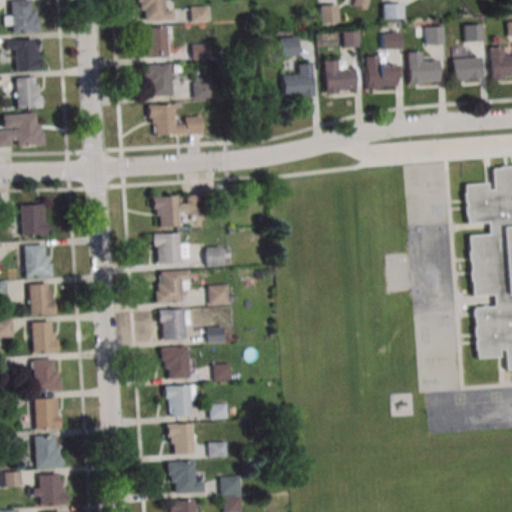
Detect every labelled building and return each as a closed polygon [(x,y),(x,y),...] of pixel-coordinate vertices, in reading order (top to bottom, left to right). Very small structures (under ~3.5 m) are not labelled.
[(34,0),(7,0),(7,13),(3,13),(3,31),(34,31),(34,0)] [(161,7),(161,0),(135,0),(135,1),(138,1),(138,10),(142,9),(142,19),(169,19),(169,7),(161,7)] [(350,0),(349,4),(363,8),(365,0),(350,0)] [(380,18),(400,18),(400,2),(380,2),(380,18)] [(317,4),(317,23),(335,23),(335,4),(317,4)] [(205,6),(187,6),(187,20),(205,20),(205,6)] [(479,24),(462,24),(462,40),(479,40),(479,24)] [(164,26),(141,26),(141,57),(164,57),(164,26)] [(440,26),(422,26),(422,44),(440,44),(440,26)] [(339,47),(357,47),(357,30),(339,30),(339,47)] [(379,48),(398,48),(398,32),(379,32),(379,48)] [(278,36),(278,56),(297,56),(297,36),(278,36)] [(13,69),(36,69),(36,39),(2,39),(2,49),(12,49),(13,69)] [(188,58),(206,58),(206,43),(188,43),(188,58)] [(489,79),(511,78),(511,54),(506,55),(506,46),(487,47),(489,79)] [(435,83),(435,60),(423,60),(423,51),(405,51),(405,83),(435,83)] [(383,56),(363,56),(363,87),(393,87),(393,64),(383,64),(383,56)] [(478,79),(478,57),(450,57),(450,79),(478,79)] [(322,59),(322,86),(352,86),(352,67),(343,67),(343,59),(322,59)] [(150,95),(168,95),(168,63),(143,63),(143,78),(146,78),(146,85),(150,85),(150,95)] [(294,75),(280,75),(280,96),(309,96),(309,64),(294,64),(294,75)] [(33,76),(12,76),(13,107),(40,107),(40,95),(37,95),(36,84),(33,84),(33,76)] [(209,98),(209,77),(190,77),(190,98),(209,98)] [(172,102),(146,103),(146,116),(150,116),(150,123),(153,123),(153,135),(202,134),(201,114),(181,114),(181,122),(173,123),(172,102)] [(0,114),(0,146),(39,144),(38,112),(0,114)] [(489,168),(497,167),(497,165),(511,164),(511,368),(504,369),(502,348),(496,348),(497,355),(474,357),(474,349),(472,349),(470,326),(472,326),(471,307),(491,305),(490,294),(470,296),(469,280),(467,280),(465,250),(466,250),(465,234),(486,232),(485,222),(464,224),(464,215),(462,215),(461,191),(462,191),(462,184),(485,182),(485,188),(491,188),(489,168)] [(176,225),(176,208),(178,208),(178,195),(150,195),(150,216),(155,216),(155,225),(176,225)] [(43,234),(43,204),(18,204),(18,234),(43,234)] [(0,223),(11,222),(10,205),(0,206),(0,223)] [(201,226),(200,213),(187,213),(188,227),(201,226)] [(184,242),(175,242),(175,232),(150,232),(150,246),(155,246),(155,262),(184,262),(184,242)] [(22,244),(22,276),(47,276),(47,244),(22,244)] [(229,265),(229,245),(201,245),(201,265),(229,265)] [(179,291),(186,291),(186,270),(157,271),(158,282),(154,282),(154,290),(152,290),(152,303),(179,302),(179,291)] [(26,313),(50,313),(50,283),(26,283),(26,313)] [(226,283),(206,283),(206,303),(226,303),(226,283)] [(157,309),(157,320),(160,320),(161,337),(182,337),(182,323),(186,323),(186,311),(183,311),(181,308),(157,309)] [(0,335),(9,335),(9,319),(0,319),(0,335)] [(53,351),(53,321),(29,321),(29,351),(53,351)] [(204,325),(204,341),(221,341),(221,325),(204,325)] [(157,344),(157,360),(162,361),(162,366),(166,366),(166,378),(185,378),(186,344),(157,344)] [(52,358),(31,359),(31,390),(59,390),(58,377),(56,377),(56,368),(52,369),(52,358)] [(228,363),(210,363),(210,379),(228,379),(228,363)] [(170,416),(190,415),(189,401),(194,400),(194,383),(161,384),(162,398),(165,397),(166,406),(170,406),(170,416)] [(0,410),(12,410),(11,396),(0,396),(0,410)] [(56,397),(31,397),(31,428),(56,428),(56,397)] [(224,418),(223,402),(206,403),(207,418),(224,418)] [(191,453),(190,422),(164,422),(164,436),(168,436),(168,443),(172,443),(172,453),(191,453)] [(0,433),(10,433),(10,450),(0,450),(0,433)] [(58,466),(58,443),(53,443),(53,435),(31,435),(31,466),(58,466)] [(206,441),(206,456),(223,456),(223,441),(206,441)] [(164,460),(164,474),(168,474),(168,491),(201,490),(201,479),(192,479),(192,460),(164,460)] [(17,472),(0,472),(0,485),(17,485),(17,472)] [(61,473),(35,473),(35,485),(29,485),(29,496),(35,496),(35,504),(61,504),(61,473)] [(217,476),(218,495),(237,493),(236,475),(217,476)] [(238,511),(237,496),(220,497),(220,511),(238,511)] [(198,511),(198,499),(168,499),(168,511),(198,511)]
